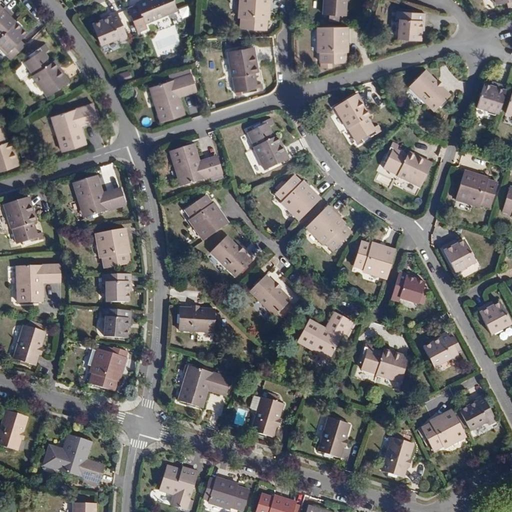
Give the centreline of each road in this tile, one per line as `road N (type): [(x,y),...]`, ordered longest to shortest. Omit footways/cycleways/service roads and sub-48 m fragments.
road 1 (residential): [(424,511),(141,425)]
road 2 (residential): [(132,145),(159,284),(141,425)]
road 3 (residential): [(475,39),(474,73),(427,225),(417,234)]
road 4 (residential): [(511,415),(417,234)]
road 5 (residential): [(291,94),(475,39)]
road 6 (residential): [(49,0),(84,43),(132,145)]
road 7 (residential): [(132,145),(291,94)]
road 8 (residential): [(141,425),(0,380)]
road 9 (residential): [(0,186),(132,145)]
